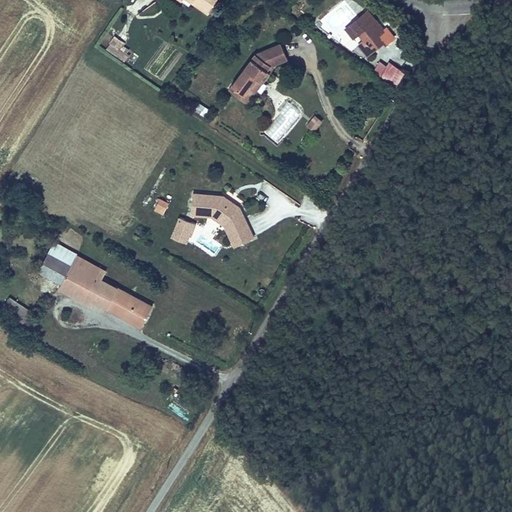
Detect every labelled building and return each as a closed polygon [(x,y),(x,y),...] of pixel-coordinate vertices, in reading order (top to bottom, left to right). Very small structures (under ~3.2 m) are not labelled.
[(158,0),(158,1),(174,11),(182,0),(204,15),(214,0),(158,0)] [(366,10),(347,25),(355,35),(349,39),(364,58),(382,44),(367,25),(373,20),(366,10)] [(388,39),(373,20),(367,25),(382,44),(388,39)] [(355,35),(347,25),(342,30),(349,39),(355,35)] [(120,45),(112,40),(108,46),(116,52),(120,45)] [(253,78),(260,83),(268,72),(265,71),(267,66),(282,60),(277,44),(251,54),(225,92),(230,95),(234,89),(242,94),(253,78)] [(372,74),(398,86),(405,72),(379,60),(372,74)] [(244,106),(260,83),(253,78),(242,94),(234,89),(230,95),(244,106)] [(205,118),(210,110),(200,104),(195,112),(205,118)] [(305,122),(312,126),(314,122),(307,117),(305,122)] [(307,135),(312,126),(305,122),(300,130),(307,135)] [(251,241),(236,211),(225,203),(225,205),(221,202),(221,200),(220,200),(190,197),(188,218),(209,219),(222,228),(232,250),(251,241)] [(163,215),(169,203),(159,198),(153,210),(163,215)] [(179,217),(170,237),(187,245),(196,224),(179,217)] [(73,261),(74,256),(50,243),(37,271),(60,283),(73,261)] [(75,255),(74,256),(73,261),(91,273),(94,266),(75,255)] [(91,273),(73,261),(60,283),(58,289),(64,292),(68,284),(79,291),(75,298),(91,306),(93,303),(104,283),(100,280),(104,271),(94,266),(91,273)] [(115,289),(104,283),(93,303),(105,309),(115,289)] [(68,284),(64,292),(75,298),(79,291),(68,284)] [(116,288),(115,289),(105,309),(121,318),(125,312),(142,323),(151,306),(116,288)] [(32,311),(11,297),(2,310),(23,324),(32,311)] [(139,329),(142,323),(125,312),(121,318),(139,329)]
